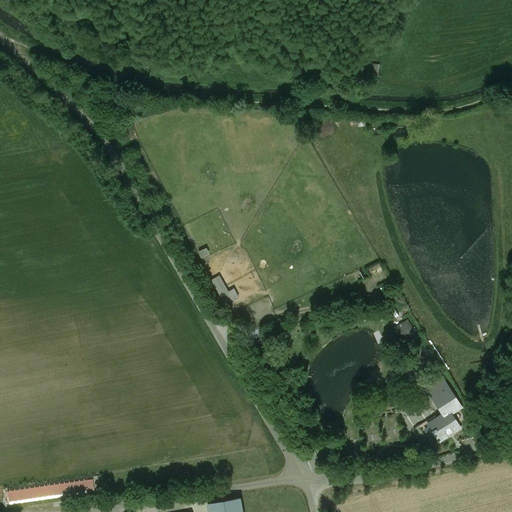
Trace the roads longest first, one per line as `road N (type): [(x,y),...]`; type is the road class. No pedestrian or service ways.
road 1 (unclassified): [(0,36),(111,150),(304,478)]
road 2 (unclassified): [(47,511),(304,478)]
road 3 (unclassified): [(304,478),(370,478),(511,443)]
